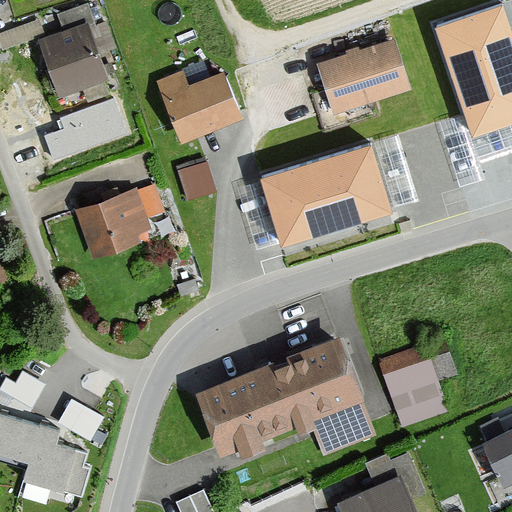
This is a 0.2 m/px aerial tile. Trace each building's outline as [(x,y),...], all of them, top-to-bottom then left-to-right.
[(436,27),(473,137),(511,123),(511,34),(502,5),(436,27)] [(38,44),(59,101),(104,84),(95,60),(113,54),(104,28),(95,31),(87,9),(56,20),(62,35),(38,44)] [(18,32),(41,26),(39,15),(16,21),(18,32)] [(408,91),(391,40),(314,66),(331,117),(408,91)] [(238,122),(220,76),(186,89),(181,75),(154,85),(179,146),(238,122)] [(368,149),(266,180),(285,241),(386,210),(368,149)] [(209,194),(200,166),(178,173),(187,201),(209,194)] [(134,194),(133,191),(72,213),(89,262),(138,245),(136,239),(150,234),(146,222),(161,216),(151,188),(134,194)] [(373,438),(334,340),(192,397),(217,459),(236,452),(239,458),(262,449),(258,440),(289,428),(293,437),(312,429),(323,458),(373,438)] [(402,421),(451,406),(440,371),(459,365),(450,340),(383,361),(402,421)] [(0,384),(0,396),(33,405),(41,374),(5,365),(0,384)] [(72,389),(59,412),(93,430),(105,407),(72,389)] [(56,427),(0,411),(0,446),(30,455),(25,473),(80,489),(87,466),(80,464),(84,449),(52,440),(56,427)] [(511,486),(511,431),(480,446),(501,491),(511,486)] [(365,463),(375,485),(335,502),(339,511),(418,511),(403,476),(398,476),(388,453),(365,463)] [(183,511),(213,511),(217,510),(205,482),(176,494),(183,511)]
